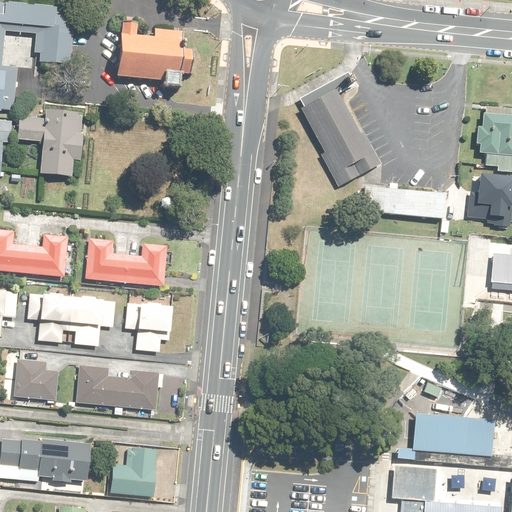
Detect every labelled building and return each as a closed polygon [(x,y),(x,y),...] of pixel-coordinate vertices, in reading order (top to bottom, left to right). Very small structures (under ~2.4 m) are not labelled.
[(0,94),(2,78),(0,78),(0,43),(19,45),(17,65),(24,66),(24,71),(53,74),(55,50),(50,49),(49,37),(39,30),(40,18),(0,13),(0,94)] [(174,33),(108,30),(105,80),(171,84),(174,33)] [(377,164),(331,81),(288,105),(333,187),(377,164)] [(478,128),(469,127),(468,146),(477,147),(475,172),(509,174),(511,128),(511,108),(480,106),(478,128)] [(66,121),(30,120),(29,132),(3,131),(2,152),(27,153),(26,186),(57,188),(57,169),(64,169),(66,121)] [(511,179),(474,177),(472,198),(467,198),(465,219),(469,221),(468,230),(508,233),(511,179)] [(447,196),(366,189),(363,214),(445,221),(447,196)] [(0,243),(0,284),(49,288),(50,273),(52,247),(29,245),(27,260),(1,258),(3,243),(0,243)] [(126,255),(125,267),(98,264),(99,251),(72,248),(68,291),(86,293),(148,299),(152,258),(126,255)] [(511,256),(495,255),(491,291),(511,292),(511,256)] [(111,297),(24,292),(22,322),(35,323),(33,344),(59,345),(60,332),(71,333),(70,346),(95,347),(96,328),(109,329),(111,297)] [(0,322),(8,322),(9,295),(0,294),(0,322)] [(121,331),(131,332),(129,353),(154,355),(155,339),(166,340),(167,335),(169,307),(123,303),(121,331)] [(12,361),(9,400),(30,401),(53,403),(55,373),(41,373),(42,363),(12,361)] [(151,412),(151,416),(147,416),(146,422),(167,423),(170,423),(173,379),(156,378),(156,391),(150,391),(151,373),(122,372),(122,380),(100,379),(100,371),(69,369),(67,408),(99,410),(148,413),(148,412),(151,412)] [(488,420),(411,415),(409,454),(486,458),(488,420)] [(8,437),(7,455),(0,454),(0,491),(19,492),(61,495),(62,489),(73,490),(75,458),(71,458),(72,441),(8,437)] [(111,461),(110,475),(96,474),(95,505),(137,507),(139,476),(139,462),(111,461)] [(434,472),(392,468),(390,500),(398,503),(396,511),(497,511),(497,508),(431,504),(434,472)]
